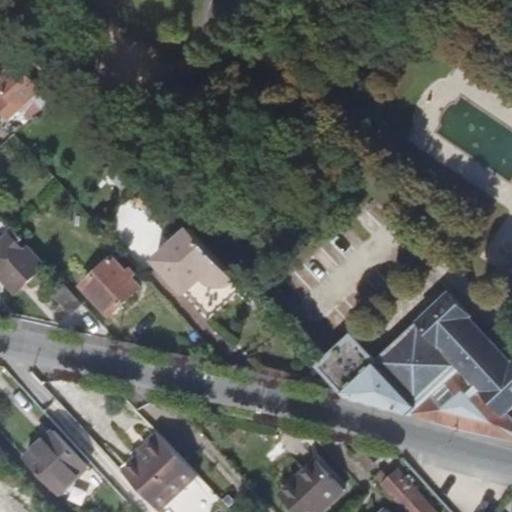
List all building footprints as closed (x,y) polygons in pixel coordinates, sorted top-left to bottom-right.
[(0,107),(11,120),(45,88),(39,81),(48,72),(30,52),(0,80),(0,85),(9,95),(0,103),(0,107)] [(245,287),(191,228),(154,261),(208,320),(245,287)] [(47,264),(29,246),(25,249),(11,234),(0,243),(0,273),(16,291),(47,264)] [(145,287),(117,257),(92,279),(86,285),(113,315),(145,287)] [(379,359),(451,294),(428,269),(356,333),(379,359)] [(83,303),(66,285),(54,296),(71,314),(83,303)] [(511,409),(511,363),(471,318),(472,316),(451,294),(379,359),(356,333),(318,367),(346,399),(511,440),(511,418),(508,413),(511,409)] [(61,496),(91,469),(56,431),(26,459),(61,496)] [(160,511),(161,511),(198,478),(161,438),(124,473),(160,511)] [(362,449),(355,455),(370,472),(376,466),(362,449)] [(116,477),(122,471),(110,458),(104,463),(116,477)] [(296,511),(328,511),(348,494),(319,463),(283,497),(296,511)] [(409,511),(437,511),(400,471),(390,480),(382,472),(377,477),(409,511)]
